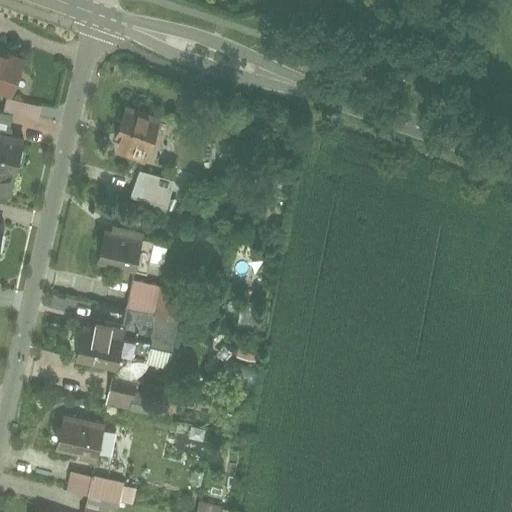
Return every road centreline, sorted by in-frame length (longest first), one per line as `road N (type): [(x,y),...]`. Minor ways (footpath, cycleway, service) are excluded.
road 1 (tertiary): [(95,14),(511,158)]
road 2 (residential): [(95,14),(0,439)]
